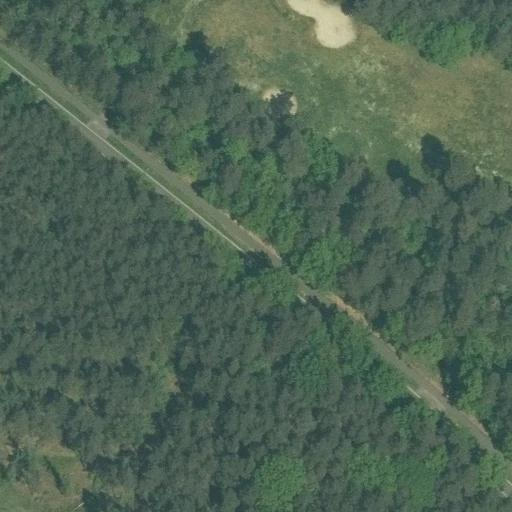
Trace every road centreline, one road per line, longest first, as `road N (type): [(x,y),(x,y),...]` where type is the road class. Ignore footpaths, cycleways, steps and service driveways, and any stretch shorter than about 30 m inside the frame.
road 1 (tertiary): [(0,72),(325,334),(511,508)]
road 2 (track): [(0,383),(175,388),(249,405),(280,400),(342,350)]
